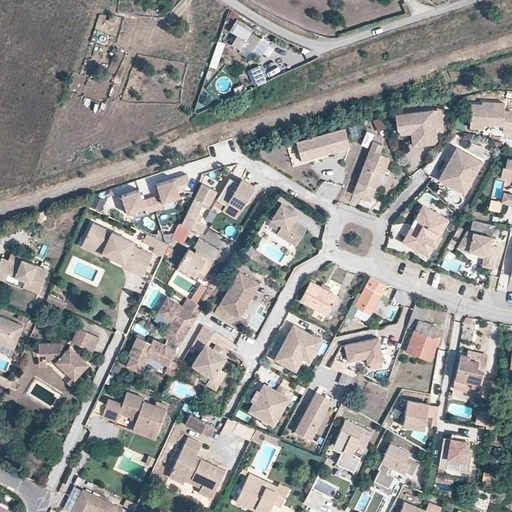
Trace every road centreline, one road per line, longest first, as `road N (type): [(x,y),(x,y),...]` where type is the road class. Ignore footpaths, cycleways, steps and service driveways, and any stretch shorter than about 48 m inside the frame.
road 1 (unclassified): [(473,0),(327,44),(304,42),(231,0)]
road 2 (residential): [(338,248),(302,270),(228,413)]
road 3 (unknown): [(44,496),(76,390),(108,320)]
road 4 (residential): [(511,310),(369,260)]
road 5 (unknown): [(344,218),(299,185),(227,157)]
